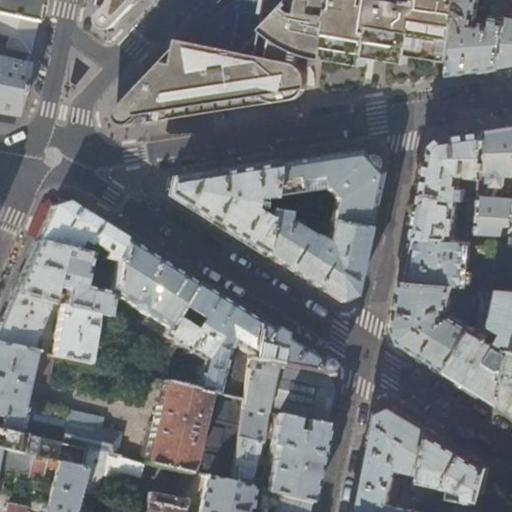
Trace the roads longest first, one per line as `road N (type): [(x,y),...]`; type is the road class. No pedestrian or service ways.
road 1 (residential): [(362,356),(51,157)]
road 2 (residential): [(414,112),(136,153),(51,157)]
road 3 (residential): [(362,356),(414,112)]
road 4 (residential): [(511,448),(362,356)]
road 5 (residential): [(331,511),(362,356)]
road 6 (residential): [(62,25),(44,108),(51,157)]
road 7 (residential): [(51,157),(122,60)]
